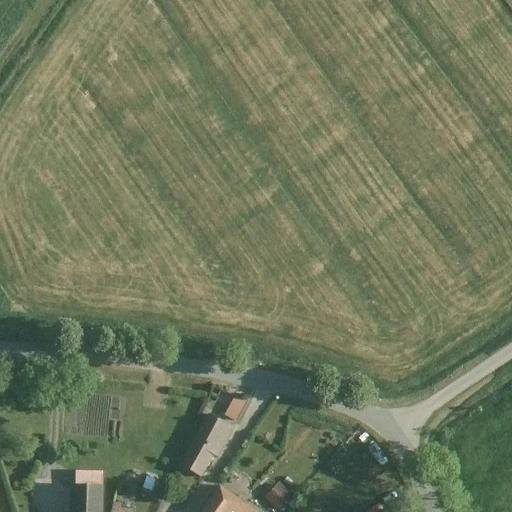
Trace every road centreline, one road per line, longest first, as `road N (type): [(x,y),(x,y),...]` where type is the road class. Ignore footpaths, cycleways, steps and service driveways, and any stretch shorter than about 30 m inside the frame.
road 1 (residential): [(268,385),(119,360),(0,354)]
road 2 (residential): [(268,385),(193,511)]
road 3 (unclassified): [(511,357),(394,431)]
road 4 (residential): [(394,431),(268,385)]
